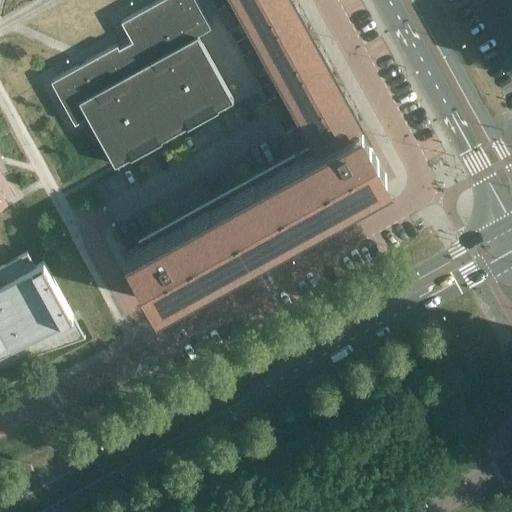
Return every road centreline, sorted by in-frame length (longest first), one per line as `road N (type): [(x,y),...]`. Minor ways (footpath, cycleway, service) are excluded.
road 1 (tertiary): [(505,229),(0,507)]
road 2 (residential): [(151,345),(423,193),(323,0)]
road 3 (tertiary): [(58,511),(511,264)]
road 4 (tertiary): [(378,0),(505,229)]
road 5 (tertiary): [(511,165),(419,0)]
road 6 (residential): [(0,427),(151,345)]
road 7 (residential): [(151,345),(96,245),(96,226),(108,216)]
